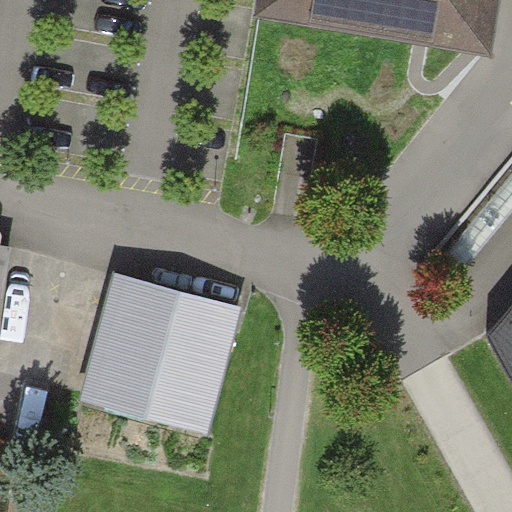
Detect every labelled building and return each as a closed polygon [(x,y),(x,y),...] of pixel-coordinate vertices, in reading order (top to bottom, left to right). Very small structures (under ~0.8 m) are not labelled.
[(501,0),(259,0),(256,27),(493,61),(501,0)] [(511,218),(511,176),(449,254),(469,271),(511,218)] [(0,280),(9,232),(0,230),(0,280)] [(243,304),(111,269),(79,392),(211,427),(243,304)] [(511,305),(487,336),(511,379),(511,305)] [(0,511),(5,511),(15,461),(0,457),(0,511)]
